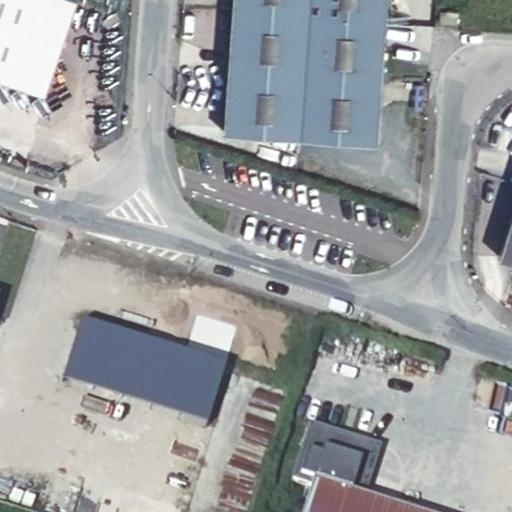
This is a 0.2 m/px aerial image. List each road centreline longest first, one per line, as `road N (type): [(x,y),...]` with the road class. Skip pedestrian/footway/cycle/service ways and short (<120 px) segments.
road 1 (unclassified): [(428,318),(140,230)]
road 2 (unclassified): [(511,68),(476,86),(453,126),(428,318)]
road 3 (unclassified): [(140,230),(153,0)]
road 4 (unclassified): [(140,230),(0,186)]
